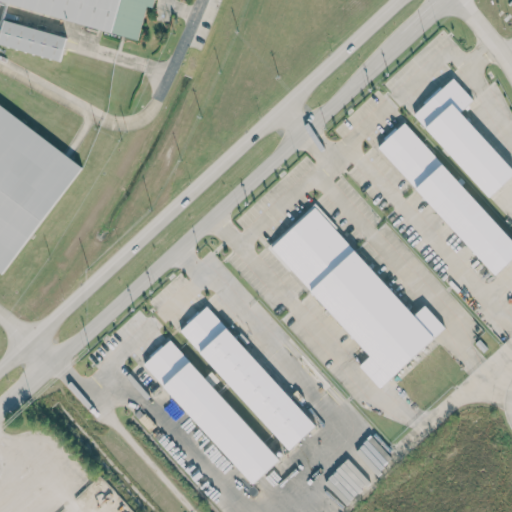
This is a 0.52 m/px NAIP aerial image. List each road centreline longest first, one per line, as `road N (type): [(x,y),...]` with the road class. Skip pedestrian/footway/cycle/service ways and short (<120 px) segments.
road 1 (residential): [(79,390),(0,317),(494,43),(511,71)]
road 2 (secondary): [(0,406),(445,0)]
road 3 (secondary): [(394,0),(0,361)]
